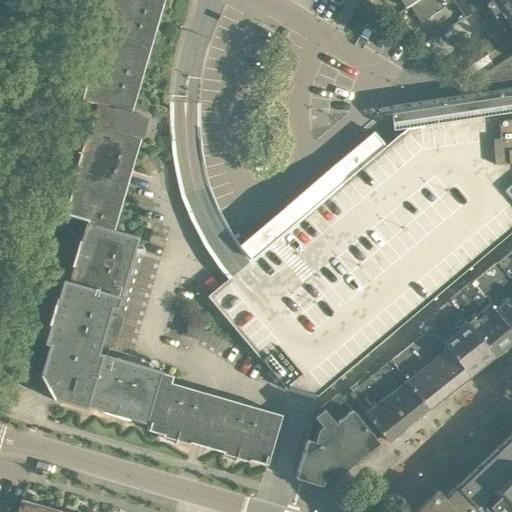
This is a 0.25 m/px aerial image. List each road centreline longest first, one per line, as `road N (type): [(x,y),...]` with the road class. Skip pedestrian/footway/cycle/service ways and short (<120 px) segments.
road 1 (residential): [(258,511),(0,437)]
road 2 (tertiary): [(0,188),(51,0)]
